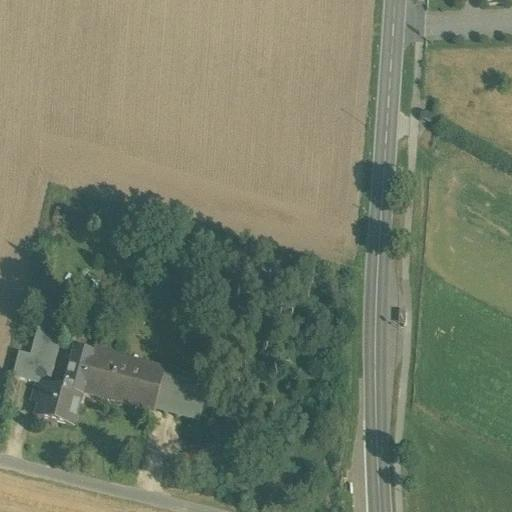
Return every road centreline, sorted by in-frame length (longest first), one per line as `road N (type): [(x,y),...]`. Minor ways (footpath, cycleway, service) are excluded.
road 1 (secondary): [(380,511),(375,320),(394,0)]
road 2 (residential): [(195,511),(0,462)]
